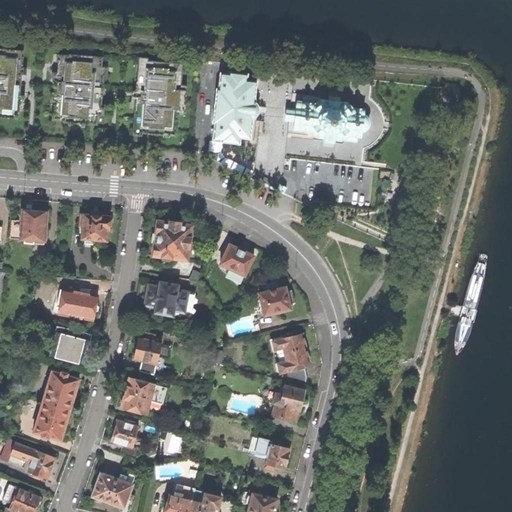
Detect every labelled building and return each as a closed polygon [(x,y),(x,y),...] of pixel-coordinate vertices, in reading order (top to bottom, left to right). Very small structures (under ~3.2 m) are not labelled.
[(22,52),(0,49),(0,120),(17,122),(18,106),(25,106),(26,94),(22,94),(23,81),(27,81),(28,67),(21,67),(22,52)] [(101,58),(55,55),(55,62),(58,62),(58,65),(57,75),(51,75),(50,81),(55,82),(54,96),(49,96),(49,104),(54,105),(54,116),(50,116),(49,125),(97,128),(97,118),(103,119),(104,108),(100,108),(101,90),(102,78),(106,78),(107,69),(100,68),(101,58)] [(147,66),(138,66),(136,92),(139,92),(139,94),(139,105),(134,105),(132,134),(167,136),(167,132),(175,133),(178,108),(174,107),(175,94),(179,95),(180,70),(172,69),(168,64),(148,62),(147,66)] [(247,72),(226,70),(226,72),(219,72),(217,88),(215,88),(212,123),(214,123),(213,139),(222,140),(222,142),(238,143),(239,137),(249,138),(257,80),(247,79),(247,72)] [(313,100),(293,97),(289,129),(308,132),(308,130),(314,137),(344,141),(350,136),(350,138),(364,140),(367,107),(354,106),(354,108),(349,101),(319,97),(313,100)] [(286,173),(287,149),(277,149),(277,173),(286,173)] [(35,209),(23,208),(21,237),(25,237),(25,242),(34,242),(35,238),(46,239),(48,209),(35,209)] [(91,214),(81,213),(80,225),(83,226),(82,237),(84,237),(84,241),(93,242),(93,238),(107,239),(108,229),(109,228),(110,225),(111,224),(112,218),(110,218),(110,215),(103,214),(102,213),(96,213),(91,213),(91,214)] [(154,254),(196,260),(199,243),(190,242),(193,224),(182,222),(182,220),(170,219),(169,221),(158,219),(157,232),(157,236),(156,242),(155,243),(154,254)] [(244,250),(230,243),(221,263),(246,274),(255,255),(244,250)] [(202,271),(193,268),(191,278),(199,279),(202,271)] [(387,280),(380,274),(358,301),(391,325),(396,317),(371,301),(387,280)] [(156,311),(174,314),(174,309),(185,311),(189,290),(178,289),(179,284),(161,281),(160,285),(150,283),(148,295),(146,304),(156,306),(156,311)] [(285,286),(259,292),(260,297),(253,298),(256,311),(264,309),(264,313),(290,308),(289,303),(294,302),(293,295),(292,290),(286,291),(285,286)] [(97,303),(99,294),(75,290),(75,291),(61,288),(58,301),(62,302),(60,313),(94,319),(95,310),(99,308),(99,306),(99,305),(97,303)] [(88,351),(91,339),(78,336),(79,329),(59,325),(51,355),(85,364),(88,351)] [(277,348),(278,353),(306,347),(305,340),(303,332),(297,334),(296,330),(286,332),(287,336),(281,337),(281,336),(273,337),(275,348),(277,348)] [(142,360),(140,370),(155,373),(159,354),(166,356),(168,347),(161,345),(162,340),(153,338),(153,335),(148,334),(147,337),(139,335),(137,345),(134,358),(142,360)] [(224,349),(215,347),(212,359),(221,361),(224,349)] [(281,361),(278,362),(280,372),(288,370),(290,381),(306,385),(307,376),(304,362),(309,360),(308,353),(306,347),(278,353),(281,361)] [(76,393),(80,378),(69,374),(69,372),(62,370),(62,372),(53,370),(43,400),(71,409),(76,393)] [(127,390),(123,405),(148,412),(151,399),(163,402),(167,386),(130,377),(127,390)] [(301,405),(305,390),(285,385),(280,404),(276,403),(272,416),(296,422),(299,410),(300,410),(301,405)] [(162,406),(163,402),(151,399),(148,412),(149,412),(162,406)] [(65,426),(71,409),(43,400),(34,430),(42,433),(41,436),(48,439),(49,435),(61,439),(65,426)] [(116,443),(123,446),(123,445),(124,443),(136,446),(139,437),(136,436),(139,426),(119,419),(116,430),(113,439),(117,441),(116,443)] [(288,457),(291,448),(271,443),(272,441),(258,437),(254,452),(267,456),(265,462),(267,463),(265,467),(274,469),(276,465),(285,467),(288,457)] [(52,467),(55,456),(16,442),(9,461),(29,468),(29,470),(34,473),(33,476),(41,479),(42,475),(48,477),(52,467)] [(123,446),(121,452),(133,456),(135,449),(123,445),(123,446)] [(111,501),(125,507),(133,483),(126,480),(127,475),(122,473),(120,478),(102,472),(94,495),(111,501)] [(41,498),(42,496),(33,492),(29,491),(12,484),(10,489),(15,491),(11,499),(13,500),(10,507),(7,506),(4,511),(35,511),(38,505),(41,504),(41,503),(42,501),(42,500),(41,498)] [(189,511),(193,499),(182,497),(183,492),(175,490),(174,494),(170,493),(164,511),(189,511)] [(218,511),(222,496),(206,492),(203,502),(193,499),(189,511),(218,511)] [(248,511),(275,511),(277,499),(269,497),(269,495),(262,493),(262,495),(253,493),(248,511)]
